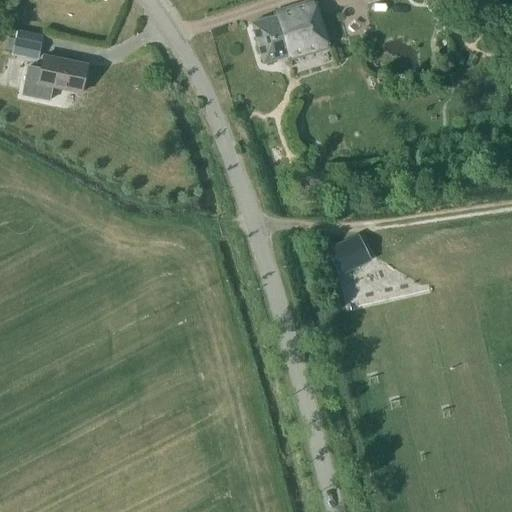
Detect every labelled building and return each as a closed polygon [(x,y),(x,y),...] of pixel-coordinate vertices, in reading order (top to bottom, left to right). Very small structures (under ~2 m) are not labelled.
[(289,62),(329,48),(313,0),(272,14),(274,18),(251,25),(264,66),(287,58),(289,62)] [(36,61),(40,43),(15,38),(11,56),(36,61)] [(87,64),(45,55),(45,56),(42,56),(40,67),(30,65),(24,93),(46,98),(48,89),(81,96),(87,64)] [(300,183),(322,191),(326,180),(304,171),(300,183)] [(360,237),(329,253),(339,274),(371,258),(360,237)]
